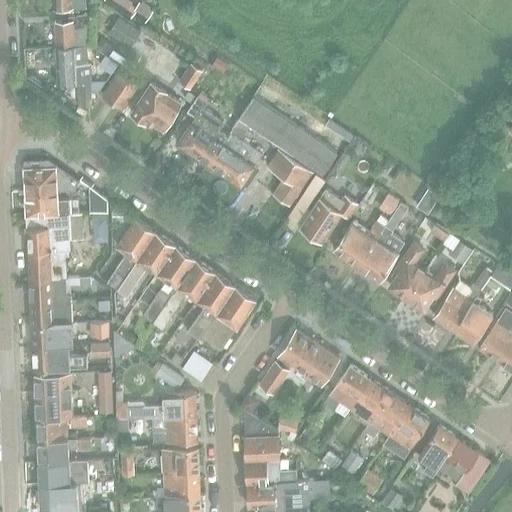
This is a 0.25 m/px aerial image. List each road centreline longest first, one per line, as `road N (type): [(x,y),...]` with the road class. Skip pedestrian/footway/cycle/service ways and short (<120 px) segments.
road 1 (residential): [(289,300),(19,119)]
road 2 (residential): [(9,511),(0,267)]
road 3 (residential): [(490,428),(289,300)]
road 4 (residential): [(225,511),(221,403),(289,300)]
